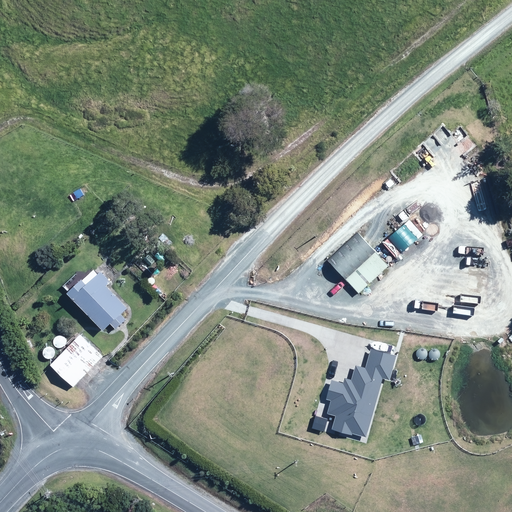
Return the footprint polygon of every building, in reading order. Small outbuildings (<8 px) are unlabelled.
[(71,198),(68,200),(71,205),(86,196),(81,189),(70,196),(71,198)] [(404,226),(397,233),(409,246),(416,239),(404,226)] [(357,232),(328,260),(359,293),(389,266),(357,232)] [(390,239),(384,245),(396,260),(403,255),(390,239)] [(70,296),(105,333),(112,326),(117,330),(127,321),(122,316),(129,310),(107,287),(112,283),(103,274),(89,287),(84,282),(70,296)] [(69,343),(61,334),(52,343),(60,352),(69,343)] [(104,358),(97,351),(98,350),(82,335),(52,367),(75,388),(104,358)] [(58,354),(50,345),(41,353),(49,362),(58,354)] [(428,380),(408,375),(403,393),(423,399),(428,380)]
